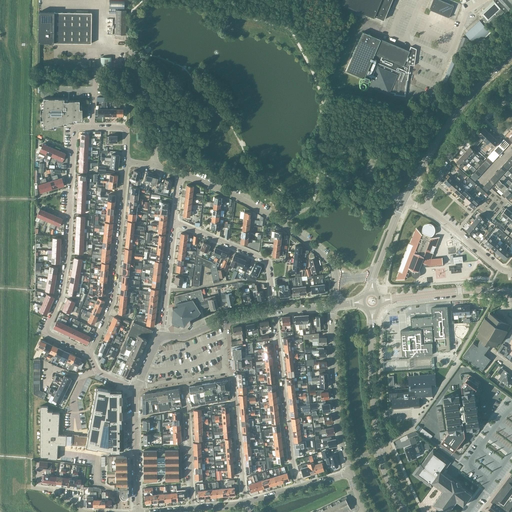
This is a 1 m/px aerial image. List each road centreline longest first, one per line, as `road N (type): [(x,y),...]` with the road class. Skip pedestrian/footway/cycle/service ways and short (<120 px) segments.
road 1 (residential): [(126,161),(126,127),(72,132),(67,256),(46,329),(88,353)]
road 2 (unclassified): [(401,198),(373,183),(370,166),(397,122),(432,93),(466,11),(486,0)]
road 3 (residential): [(333,305),(336,268),(308,242),(239,198),(181,174)]
road 4 (secondary): [(404,511),(380,456),(371,309)]
road 5 (residential): [(88,353),(112,299),(126,161)]
road 6 (residential): [(273,310),(299,486)]
road 7 (residential): [(349,472),(337,420),(333,305)]
road 8 (residential): [(273,310),(267,261),(174,222)]
road 9 (secondary): [(419,170),(458,109),(511,56)]
road 10 (residential): [(423,208),(449,153),(511,95)]
road 11 (residential): [(246,502),(233,378),(223,368)]
road 12 (residential): [(466,511),(489,481),(467,464),(511,407)]
road 13 (residential): [(182,379),(192,508)]
road 14 (residential): [(383,298),(459,290),(511,295)]
road 15 (unclassified): [(137,511),(137,387)]
road 16 (unclassified): [(152,165),(157,131),(139,68),(125,49)]
